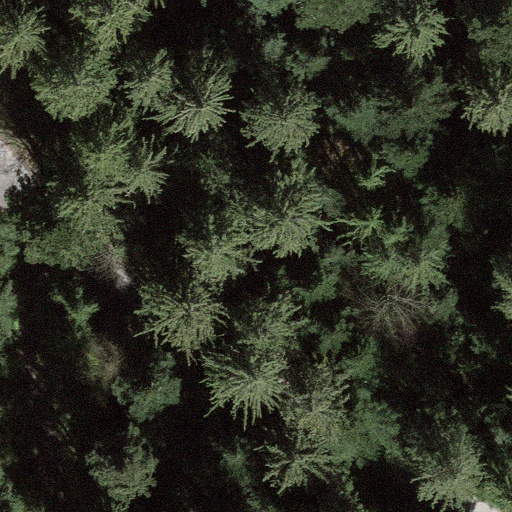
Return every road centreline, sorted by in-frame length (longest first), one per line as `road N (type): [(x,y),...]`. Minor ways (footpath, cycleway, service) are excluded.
road 1 (track): [(478,511),(50,221)]
road 2 (track): [(50,221),(35,324),(63,511)]
road 3 (track): [(189,0),(165,90),(50,221)]
